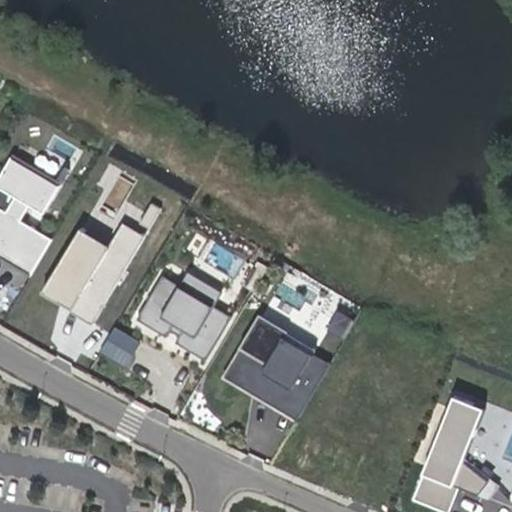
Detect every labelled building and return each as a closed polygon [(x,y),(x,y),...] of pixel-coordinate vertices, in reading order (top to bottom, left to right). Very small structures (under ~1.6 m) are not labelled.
[(0,254),(32,273),(53,239),(21,220),(30,205),(44,213),(69,172),(64,169),(57,182),(13,156),(0,177),(0,187),(16,197),(7,212),(0,207),(0,254)] [(94,323),(145,236),(123,222),(108,247),(80,230),(43,293),(60,303),(62,299),(74,306),(72,310),(94,323)] [(207,359),(233,315),(215,305),(223,293),(189,273),(182,285),(164,275),(138,319),(168,336),(172,330),(181,335),(177,342),(207,359)] [(226,375),(297,417),(330,360),(313,350),(315,346),(262,315),(226,375)] [(107,353),(135,362),(145,336),(117,326),(107,353)] [(446,511),(451,511),(461,488),(490,499),(500,488),(465,461),(486,407),(456,395),(414,499),(446,511)]
